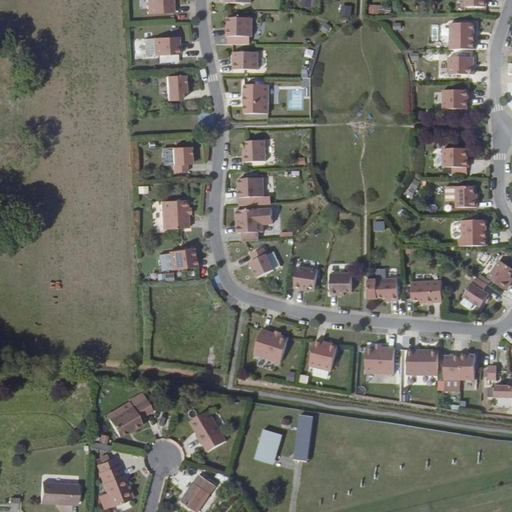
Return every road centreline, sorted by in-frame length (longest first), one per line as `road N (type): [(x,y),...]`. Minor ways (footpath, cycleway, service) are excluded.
road 1 (residential): [(511,318),(485,329),(361,321),(263,302),(231,286),(214,219),(219,111),(201,0)]
road 2 (residential): [(511,0),(493,73),(498,129)]
